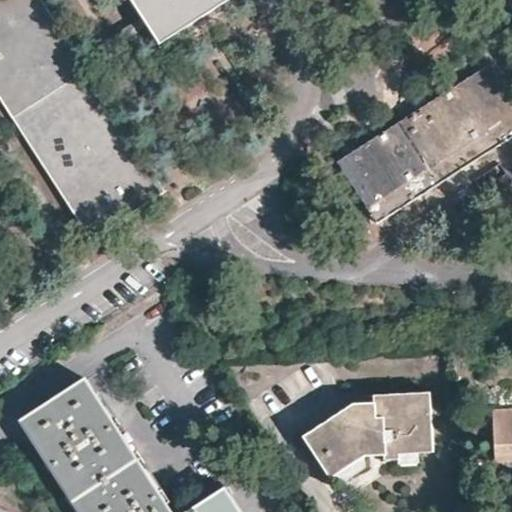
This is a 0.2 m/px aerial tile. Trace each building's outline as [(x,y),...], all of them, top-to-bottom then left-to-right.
[(83,62),(42,0),(0,0),(0,100),(91,240),(167,191),(83,62)] [(229,0),(130,0),(144,21),(159,45),(204,16),(229,0)] [(463,169),(511,136),(511,95),(491,62),(399,122),(339,161),(379,223),(463,169)] [(81,511),(171,511),(86,378),(21,420),(47,459),(81,511)] [(435,452),(433,392),(376,394),(376,402),(358,403),(307,434),(331,475),(332,475),(333,476),(334,475),(368,456),(373,455),(388,455),(388,460),(403,459),(403,453),(435,452)] [(511,408),(494,409),(497,461),(498,461),(511,460),(511,408)] [(511,460),(498,461),(499,474),(511,472),(511,460)] [(185,511),(240,511),(225,487),(185,511)]
